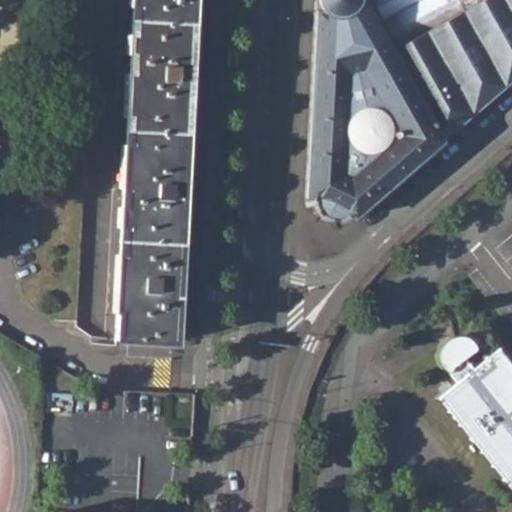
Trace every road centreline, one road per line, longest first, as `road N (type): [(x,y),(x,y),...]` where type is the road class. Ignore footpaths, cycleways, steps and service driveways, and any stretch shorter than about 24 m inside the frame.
road 1 (residential): [(271,511),(298,370),(377,239)]
road 2 (tertiary): [(244,185),(256,0)]
road 3 (residential): [(511,121),(377,239)]
road 4 (tertiary): [(229,361),(244,185)]
road 5 (residential): [(343,264),(311,274),(271,262),(251,231),(244,185)]
road 6 (residential): [(343,264),(255,351),(229,361)]
road 7 (tertiary): [(238,511),(227,447),(229,361)]
